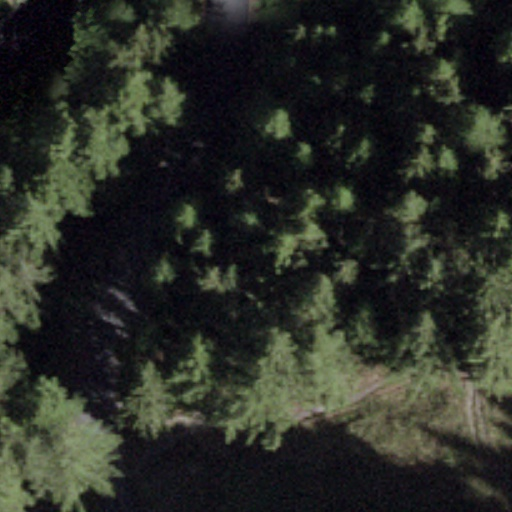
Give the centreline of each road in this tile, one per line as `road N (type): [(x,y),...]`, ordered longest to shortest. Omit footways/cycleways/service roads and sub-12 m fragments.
road 1 (unclassified): [(111,511),(75,445),(81,349),(204,116),(248,0)]
road 2 (unclassified): [(142,0),(109,101),(0,211)]
